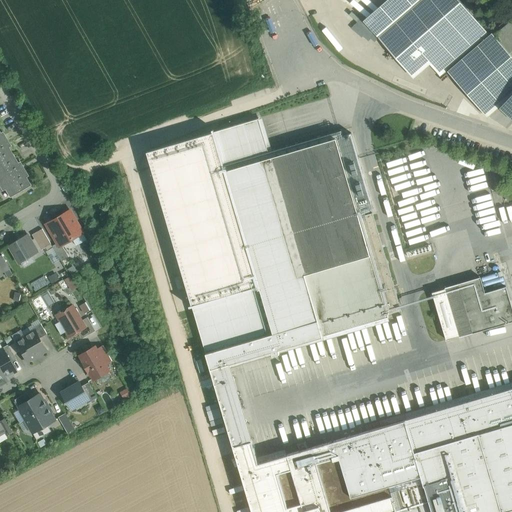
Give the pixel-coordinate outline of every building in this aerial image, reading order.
[(386,0),(368,16),(387,38),(431,0),(386,0)] [(459,0),(431,0),(387,38),(406,61),(403,64),(407,69),(411,66),(413,69),(428,56),(474,17),(459,0)] [(474,17),(428,56),(444,74),(447,71),(490,35),(474,17)] [(511,19),(494,35),(511,55),(511,19)] [(490,35),(447,71),(487,116),(506,99),(507,99),(511,93),(511,55),(494,35),(492,33),(490,35)] [(511,94),(507,99),(506,99),(500,106),(511,117),(511,94)] [(280,352),(279,349),(388,316),(387,313),(401,309),(372,213),(359,217),(336,137),(270,156),(259,118),(214,131),(260,286),(193,306),(206,352),(206,353),(233,446),(252,440),(231,367),(274,354),(277,355),(278,353),(280,352)] [(0,159),(12,152),(8,145),(10,144),(2,130),(0,130),(0,159)] [(260,286),(214,131),(147,151),(152,167),(193,306),(260,286)] [(0,187),(1,189),(4,187),(9,195),(30,183),(25,175),(27,173),(19,159),(17,161),(12,152),(0,159),(0,187)] [(70,210),(47,223),(58,242),(60,246),(62,244),(83,232),(70,210)] [(46,247),(37,231),(32,234),(41,249),(46,247)] [(26,235),(8,245),(18,263),(38,251),(32,240),(29,241),(26,235)] [(69,257),(62,244),(60,246),(58,242),(53,245),(61,261),(69,257)] [(9,268),(1,254),(0,254),(0,272),(1,273),(9,268)] [(498,272),(481,277),(482,282),(499,277),(498,272)] [(499,277),(482,282),(484,287),(504,281),(503,276),(499,277)] [(460,336),(511,320),(511,306),(506,287),(506,286),(485,292),(480,277),(446,287),(445,287),(460,336)] [(87,301),(80,304),(83,312),(90,310),(87,301)] [(73,305),(56,314),(69,337),(86,327),(73,305)] [(47,333),(41,323),(34,327),(35,330),(36,330),(40,337),(47,333)] [(40,337),(36,330),(35,330),(25,336),(37,356),(47,350),(40,337)] [(15,342),(19,350),(26,362),(37,356),(25,336),(15,342)] [(13,339),(6,343),(7,344),(13,354),(19,350),(15,342),(13,339)] [(2,347),(2,348),(3,348),(11,362),(16,359),(13,354),(7,344),(2,347)] [(112,360),(103,345),(96,349),(105,364),(112,360)] [(95,347),(81,355),(85,362),(84,362),(89,370),(90,370),(94,378),(108,369),(105,364),(96,349),(95,347)] [(11,362),(3,348),(2,348),(0,349),(0,371),(2,376),(12,371),(13,366),(11,362)] [(80,381),(62,391),(72,408),(89,398),(82,385),(80,381)] [(98,397),(89,381),(82,385),(89,398),(91,401),(98,397)] [(125,400),(133,396),(128,387),(120,391),(125,400)] [(511,511),(511,387),(406,419),(405,419),(334,440),(331,439),(330,441),(328,442),(332,456),(338,454),(351,496),(397,482),(404,507),(386,511),(511,511)] [(27,392),(14,399),(18,406),(31,399),(27,392)] [(31,399),(18,406),(25,419),(48,406),(40,393),(31,399)] [(48,406),(25,419),(33,432),(47,424),(55,419),(48,406)] [(4,418),(0,420),(0,424),(3,431),(5,434),(11,431),(4,418)] [(47,424),(33,432),(37,439),(51,431),(47,424)] [(386,511),(404,507),(397,482),(351,496),(338,454),(332,456),(328,442),(259,463),(252,440),(233,446),(252,511),(386,511)]
